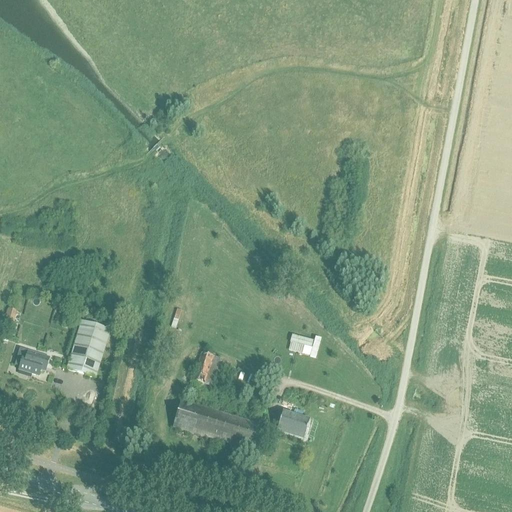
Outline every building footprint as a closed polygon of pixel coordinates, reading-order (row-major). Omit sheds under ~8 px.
[(8,321),(17,323),(20,310),(11,308),(8,321)] [(81,322),(66,370),(95,379),(110,331),(81,322)] [(293,343),(314,346),(315,339),(294,336),(293,343)] [(20,367),(19,371),(39,377),(42,367),(46,368),(49,359),(28,352),(26,358),(23,357),(21,361),(18,363),(20,367)] [(192,381),(204,385),(206,378),(195,375),(192,381)] [(173,429),(249,452),(258,425),(181,401),(173,429)] [(276,433),(303,441),(309,421),(301,418),(302,413),(294,411),(293,416),(282,412),(282,414),(281,414),(280,418),(279,418),(278,421),(280,421),(276,433)]
